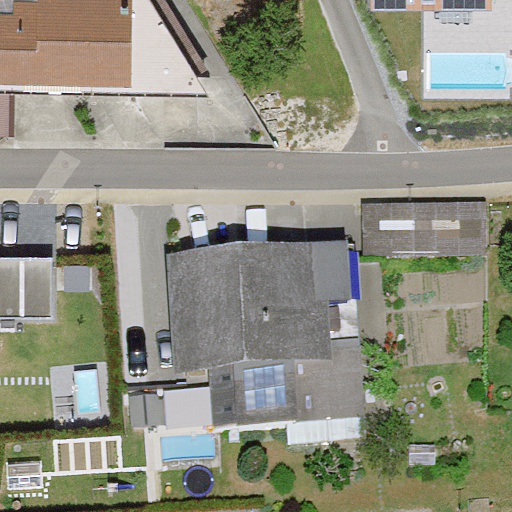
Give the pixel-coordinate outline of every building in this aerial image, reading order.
[(0,0),(0,92),(201,93),(145,0),(0,0)] [(488,0),(371,0),(371,8),(489,8),(488,0)] [(365,252),(478,253),(479,215),(366,214),(365,252)] [(353,255),(170,263),(176,380),(212,378),(214,430),(361,423),(353,255)] [(0,316),(50,317),(50,258),(0,257),(0,316)]
